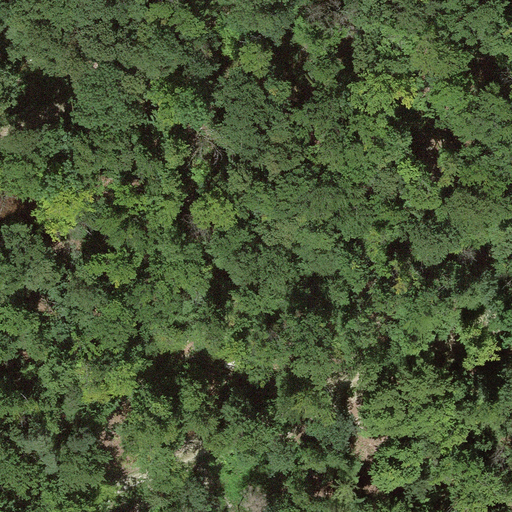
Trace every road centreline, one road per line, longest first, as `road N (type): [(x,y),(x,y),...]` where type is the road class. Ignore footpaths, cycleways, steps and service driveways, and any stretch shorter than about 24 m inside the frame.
road 1 (track): [(511,318),(62,511)]
road 2 (track): [(244,0),(0,145)]
